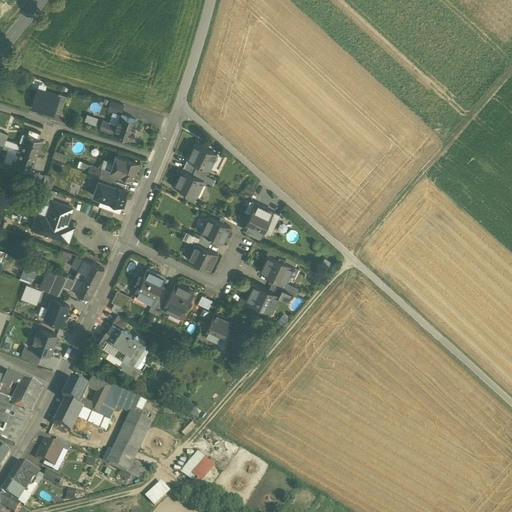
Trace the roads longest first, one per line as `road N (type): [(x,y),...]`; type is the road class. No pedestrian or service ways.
road 1 (track): [(511,404),(178,106)]
road 2 (unclassified): [(0,482),(125,242)]
road 3 (track): [(348,257),(511,68)]
road 4 (track): [(348,257),(203,425)]
road 5 (unclassified): [(159,159),(210,0)]
road 6 (residential): [(159,159),(0,108)]
road 7 (residential): [(125,242),(222,284),(245,235)]
